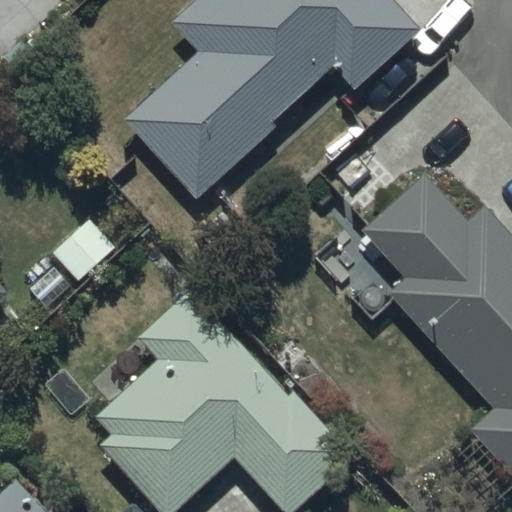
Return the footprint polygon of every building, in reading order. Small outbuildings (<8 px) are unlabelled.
[(197,41),(123,107),(197,189),(275,119),(270,113),(331,57),(352,80),(417,21),(397,0),(184,0),(171,12),(197,41)] [(464,216),(420,168),(360,223),(402,268),(385,283),(492,400),(469,422),(511,469),(511,226),(485,196),(464,216)] [(115,242),(90,211),(50,244),(76,275),(115,242)] [(110,421),(97,433),(165,510),(236,447),(289,507),(355,449),(294,380),(288,386),(193,278),(139,327),(160,350),(97,406),(110,421)] [(0,511),(51,511),(16,471),(0,484),(0,511)]
